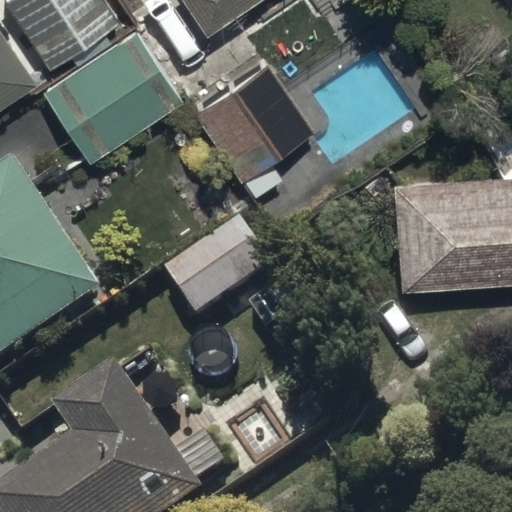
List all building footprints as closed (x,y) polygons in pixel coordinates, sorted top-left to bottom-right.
[(112,0),(6,0),(46,62),(121,13),(112,0)] [(192,0),(208,24),(243,0),(333,0),(340,9),(352,0),(192,0)] [(0,95),(38,70),(0,13),(0,95)] [(136,23),(42,84),(89,155),(183,94),(136,23)] [(314,120),(268,54),(194,107),(242,174),(253,166),(269,188),(295,170),(277,146),(314,120)] [(0,362),(106,293),(17,156),(0,167),(0,362)] [(400,277),(511,271),(511,163),(511,164),(394,170),(400,277)] [(169,266),(201,314),(273,266),(241,218),(169,266)] [(181,454),(120,363),(60,403),(81,435),(0,488),(0,511),(173,511),(208,489),(205,484),(232,466),(211,434),(181,454)]
